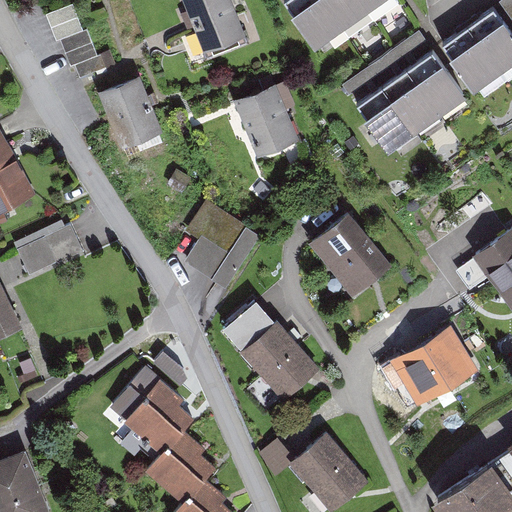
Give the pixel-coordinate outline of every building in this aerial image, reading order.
[(223,0),(183,0),(176,3),(199,61),(241,45),(223,0)] [(310,52),(335,35),(310,0),(287,0),(278,6),(310,52)] [(310,0),(335,35),(360,18),(347,0),(310,0)] [(384,0),(347,0),(360,18),(385,0),(384,0)] [(511,34),(511,0),(506,0),(493,9),(511,35),(511,34)] [(69,13),(42,23),(52,50),(56,48),(67,76),(71,74),(76,87),(101,78),(96,65),(93,66),(82,38),(79,40),(69,13)] [(463,31),(495,78),(511,66),(511,49),(487,14),(463,31)] [(463,31),(436,50),(468,97),(495,78),(463,31)] [(413,38),(337,93),(344,104),(421,49),(413,38)] [(426,59),(401,76),(433,122),(458,104),(426,59)] [(407,139),(433,122),(401,76),(376,94),(407,139)] [(134,82),(93,97),(116,157),(157,142),(134,82)] [(271,94),(230,111),(252,166),(293,149),(271,94)] [(383,157),(407,139),(376,94),(351,111),(383,157)] [(0,146),(0,217),(30,202),(0,146)] [(188,187),(173,177),(166,186),(181,197),(188,187)] [(194,247),(179,270),(220,297),(256,243),(201,207),(180,238),(194,247)] [(342,216),(304,244),(347,301),(385,273),(342,216)] [(9,251),(24,284),(79,259),(67,234),(59,237),(56,229),(9,251)] [(511,239),(508,233),(467,260),(472,266),(485,286),(507,320),(511,317),(511,239)] [(485,286),(472,266),(452,279),(465,299),(485,286)] [(0,301),(0,343),(17,336),(0,301)] [(235,359),(271,328),(251,306),(215,336),(235,359)] [(314,378),(271,328),(235,359),(278,409),(314,378)] [(445,337),(388,370),(399,388),(406,384),(420,408),(470,379),(445,337)] [(153,390),(118,429),(155,461),(174,439),(184,428),(169,415),(174,409),(153,390)] [(155,461),(140,478),(179,511),(197,489),(207,477),(193,466),(198,459),(174,439),(155,461)] [(288,466),(283,470),(286,473),(317,511),(337,511),(363,491),(321,439),(288,466)] [(288,466),(272,448),(254,462),(270,487),(286,473),(283,470),(288,466)] [(511,511),(511,452),(426,505),(430,511),(511,511)] [(0,467),(0,511),(39,511),(19,460),(0,467)] [(179,511),(177,511),(215,511),(219,507),(197,489),(179,511)]
